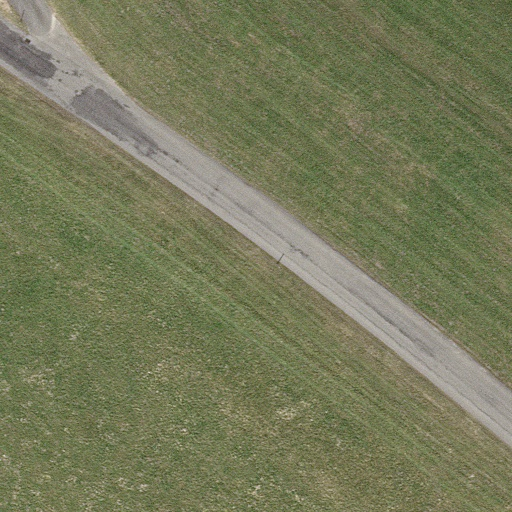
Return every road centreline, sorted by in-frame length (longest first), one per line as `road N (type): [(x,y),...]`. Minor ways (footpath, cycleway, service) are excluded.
road 1 (residential): [(0,42),(511,437)]
road 2 (track): [(94,107),(17,0)]
